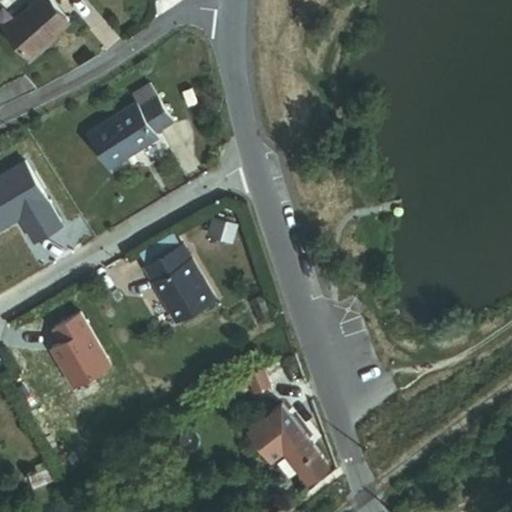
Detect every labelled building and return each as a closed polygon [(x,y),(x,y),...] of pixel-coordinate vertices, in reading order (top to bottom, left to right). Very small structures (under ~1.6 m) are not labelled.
[(50,1),(11,32),(33,59),(72,28),(50,1)] [(126,110),(78,142),(100,175),(150,141),(148,138),(165,127),(143,94),(124,107),(126,110)] [(176,253),(139,276),(172,330),(209,308),(176,253)] [(275,438),(293,425),(277,410),(260,424),(273,439),(275,438)] [(325,467),(293,425),(275,438),(284,447),(279,450),(285,457),(304,482),(325,467)] [(31,479),(36,492),(60,482),(55,469),(31,479)]
